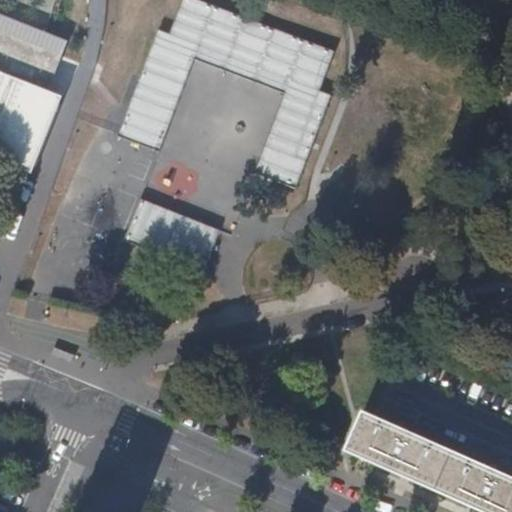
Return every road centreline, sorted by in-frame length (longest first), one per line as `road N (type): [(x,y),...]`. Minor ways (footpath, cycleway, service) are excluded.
road 1 (residential): [(53,383),(437,295)]
road 2 (residential): [(53,383),(324,511)]
